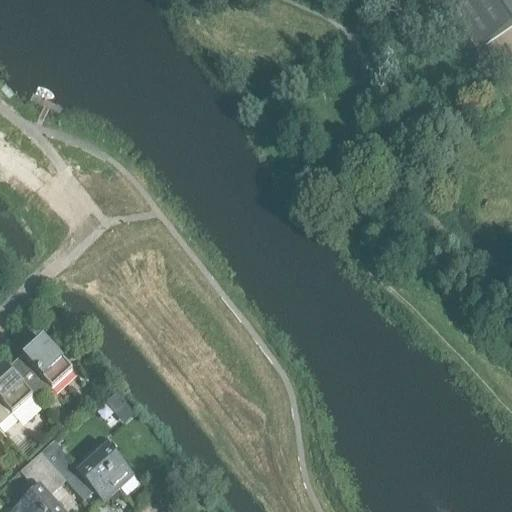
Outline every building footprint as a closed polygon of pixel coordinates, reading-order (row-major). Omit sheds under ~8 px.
[(511,0),(440,0),(476,52),(476,53),(511,29),(511,0)] [(405,83),(407,77),(406,71),(402,67),(396,65),(390,67),(385,71),(384,77),(385,82),(389,87),(395,89),(401,87),(405,83)] [(43,343),(9,374),(32,400),(38,407),(73,375),(43,343)] [(3,368),(0,371),(0,429),(32,400),(9,374),(3,368)] [(117,396),(105,406),(124,427),(135,417),(117,396)] [(55,445),(42,457),(48,463),(47,464),(66,486),(84,506),(95,496),(104,506),(134,479),(107,450),(78,476),(61,457),(63,454),(55,445)] [(47,464),(48,463),(42,457),(20,476),(21,478),(25,482),(36,494),(15,511),(60,511),(50,500),(66,486),(47,464)] [(21,478),(9,489),(16,495),(20,491),(18,489),(25,482),(21,478)]
